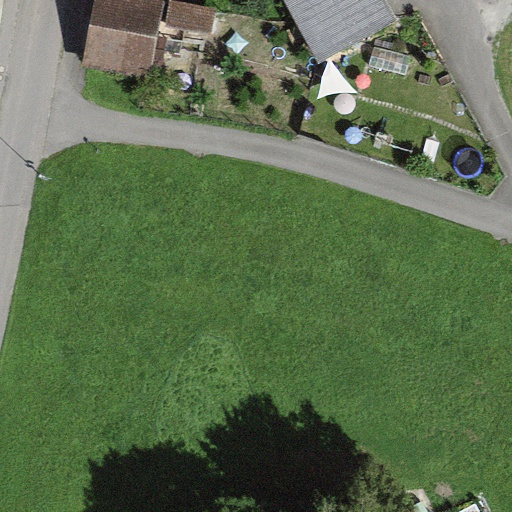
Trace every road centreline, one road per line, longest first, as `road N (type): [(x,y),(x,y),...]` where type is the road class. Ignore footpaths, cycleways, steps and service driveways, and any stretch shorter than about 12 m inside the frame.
road 1 (residential): [(28,119),(259,147),(511,226)]
road 2 (residential): [(28,119),(0,253)]
road 3 (residential): [(46,0),(28,119)]
